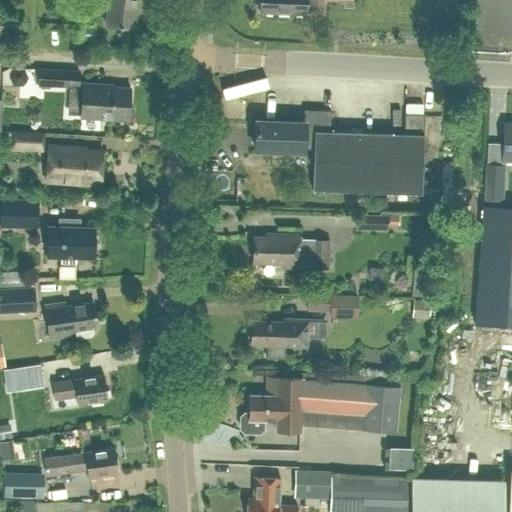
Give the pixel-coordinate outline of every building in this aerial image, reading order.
[(106,0),(105,25),(134,27),(135,0),(106,0)] [(305,13),(304,0),(258,0),(259,11),(305,13)] [(67,114),(79,114),(79,116),(127,119),(128,88),(102,86),(102,84),(81,83),(77,83),(77,71),(38,68),(37,84),(68,86),(67,114)] [(255,120),(254,149),(302,150),(302,147),(311,147),(310,189),(420,192),(422,112),(402,111),(402,131),(328,129),(329,109),(302,108),(301,122),(255,120)] [(511,123),(503,123),(501,160),(511,160),(511,123)] [(7,146),(10,146),(10,147),(42,149),(43,134),(11,132),(0,131),(0,137),(7,137),(7,146)] [(46,145),(45,177),(44,181),(100,184),(101,150),(73,148),(73,146),(46,145)] [(486,165),(484,199),(500,199),(502,165),(486,165)] [(0,224),(37,225),(37,200),(0,199),(0,224)] [(384,199),(383,210),(411,212),(412,202),(384,199)] [(473,322),(511,325),(511,206),(481,204),(473,322)] [(58,218),(58,226),(46,226),(46,256),(60,256),(60,262),(74,263),(74,257),(94,257),(94,227),(78,227),(79,219),(58,218)] [(265,232),(265,236),(252,235),(252,262),(281,262),(281,266),(299,267),(299,233),(265,232)] [(329,268),(330,239),(311,238),(310,268),(329,268)] [(411,294),(431,295),(433,264),(413,262),(411,294)] [(0,289),(0,311),(34,310),(33,288),(0,289)] [(357,318),(357,295),(307,293),(306,310),(329,311),(329,317),(357,318)] [(411,317),(421,318),(428,318),(430,300),(412,300),(411,317)] [(44,304),(49,338),(67,335),(67,331),(73,330),(74,334),(78,337),(89,336),(92,331),(91,328),(95,327),(91,301),(63,305),(62,301),(44,304)] [(282,320),(250,319),(250,343),(266,344),(266,356),(282,357),(283,344),(305,345),(306,318),(282,317),(282,320)] [(5,362),(8,361),(5,340),(0,340),(0,362),(5,361),(5,362)] [(41,378),(70,374),(68,359),(39,364),(41,378)] [(276,420),(276,430),(300,430),(300,422),(395,429),(399,377),(300,372),(300,377),(266,377),(266,395),(249,394),(249,413),(244,413),(240,416),(240,428),(243,431),(258,432),(262,428),(262,419),(276,420)] [(50,382),(53,399),(75,396),(76,405),(106,400),(102,374),(50,382)] [(61,456),(64,472),(86,469),(87,478),(117,474),(113,447),(83,451),(83,453),(61,456)] [(389,447),(388,466),(410,467),(411,447),(389,447)] [(293,496),(329,498),(328,511),(409,511),(411,480),(330,477),(330,470),(295,469),(293,496)] [(295,511),(295,505),(277,504),(277,477),(251,477),(251,499),(245,498),(244,511),(295,511)] [(502,511),(504,489),(411,486),(409,511),(502,511)]
